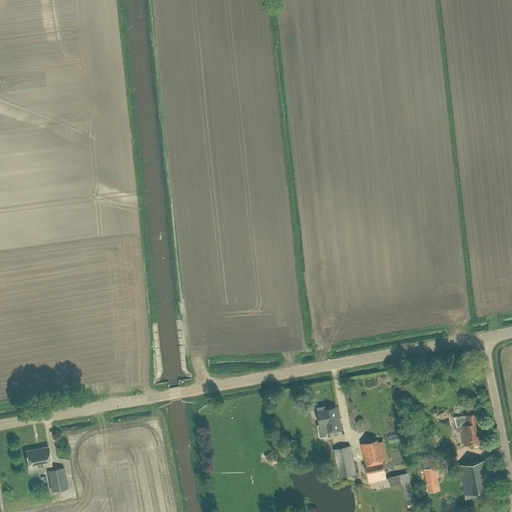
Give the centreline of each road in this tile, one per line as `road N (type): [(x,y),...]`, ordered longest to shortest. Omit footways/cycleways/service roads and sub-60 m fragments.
road 1 (unclassified): [(0,424),(481,338)]
road 2 (unclassified): [(511,486),(481,338)]
